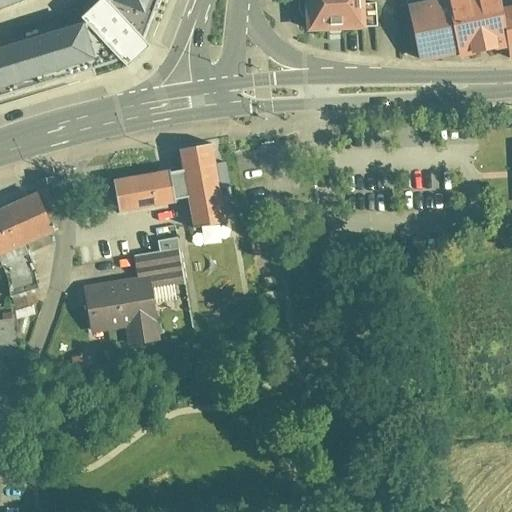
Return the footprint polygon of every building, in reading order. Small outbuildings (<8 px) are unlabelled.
[(0,0),(0,96),(119,61),(84,23),(0,47),(0,7),(17,0),(0,0)] [(128,0),(151,8),(154,0),(128,0)] [(303,0),(305,30),(363,27),(361,0),(303,0)] [(439,0),(404,8),(416,61),(457,53),(449,15),(445,0),(439,0)] [(511,0),(501,3),(510,58),(511,57),(511,0)] [(479,8),(449,15),(459,58),(490,51),(479,8)] [(111,176),(117,212),(176,203),(179,224),(221,216),(210,142),(166,150),(169,165),(111,176)] [(0,257),(46,238),(30,202),(0,213),(0,257)] [(127,342),(164,336),(153,284),(82,297),(91,336),(123,329),(127,342)]
